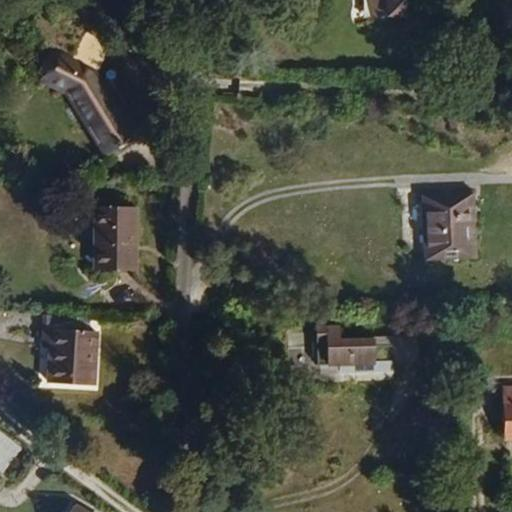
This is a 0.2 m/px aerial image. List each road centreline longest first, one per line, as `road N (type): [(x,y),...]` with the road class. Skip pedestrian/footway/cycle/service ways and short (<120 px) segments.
road 1 (unclassified): [(194,511),(202,0)]
road 2 (residential): [(129,511),(0,418)]
road 3 (unknown): [(480,511),(482,372)]
